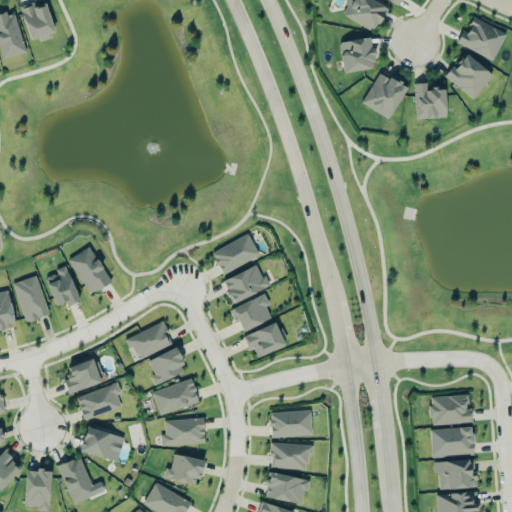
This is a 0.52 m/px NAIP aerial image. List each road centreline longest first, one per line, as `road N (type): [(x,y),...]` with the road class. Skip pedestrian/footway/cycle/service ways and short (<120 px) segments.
road 1 (secondary): [(371,362),(361,285),(329,162),(266,0)]
road 2 (secondary): [(234,0),(258,50),(334,303)]
road 3 (residential): [(183,280),(233,392),(237,435),(219,511)]
road 4 (residential): [(0,364),(75,341),(183,280)]
road 5 (secondary): [(344,366),(360,511)]
road 6 (residential): [(495,368),(510,511)]
road 7 (residential): [(233,392),(371,362)]
road 8 (residential): [(371,362),(474,358),(495,368)]
